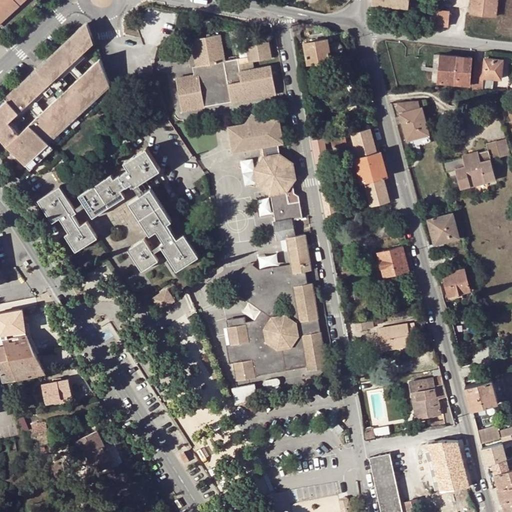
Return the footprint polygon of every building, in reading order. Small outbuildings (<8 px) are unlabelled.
[(0,0),(0,20),(18,3),(15,0),(18,2),(21,1),(21,0),(0,0)] [(372,0),(373,4),(408,8),(409,0),(372,0)] [(496,17),(497,0),(471,0),(470,14),(496,17)] [(430,9),(429,25),(448,27),(450,11),(430,9)] [(0,102),(0,131),(10,122),(94,43),(86,21),(17,87),(0,102)] [(302,40),(300,30),(294,31),(295,42),(302,40)] [(276,93),(271,66),(248,70),(248,75),(241,76),(240,72),(239,64),(272,57),(269,40),(246,44),(248,57),(226,61),(221,35),(192,40),(197,67),(199,75),(195,76),(176,80),(182,111),(205,107),(202,89),(229,84),(232,102),(276,93)] [(309,64),(331,60),(328,40),(324,40),(310,43),(305,44),(309,64)] [(470,86),(472,58),(440,55),(439,70),(438,83),(470,86)] [(475,62),(472,91),(483,91),(484,78),(491,79),(501,80),(503,61),(485,58),(485,63),(475,62)] [(50,144),(111,87),(100,59),(21,133),(8,145),(31,170),(44,158),(39,154),(50,144)] [(491,79),(484,78),(483,91),(492,91),(491,89),(491,79)] [(500,89),(501,80),(491,79),(491,89),(500,89)] [(229,84),(202,89),(205,107),(232,102),(229,84)] [(419,146),(430,143),(428,135),(429,135),(422,107),(428,106),(426,100),(397,103),(409,148),(419,146)] [(268,134),(265,121),(254,113),(247,124),(249,137),(268,134)] [(278,145),(286,144),(281,118),(265,121),(268,134),(249,137),(247,124),(231,127),(235,153),(263,148),(278,145)] [(0,136),(8,145),(21,133),(10,122),(0,131),(0,136)] [(327,132),(326,126),(311,129),(312,136),(324,134),(327,132)] [(377,152),(370,128),(352,133),(359,157),(356,158),(362,183),(365,182),(371,206),(390,201),(383,178),(388,176),(382,151),(377,152)] [(333,146),(347,144),(344,131),(331,133),(333,146)] [(319,136),(319,139),(313,140),(318,169),(329,167),(324,135),(319,136)] [(491,160),(501,157),(498,143),(497,141),(487,144),(488,150),(479,153),(480,158),(464,162),(463,158),(443,163),(445,172),(455,170),(460,189),(496,179),(491,160)] [(506,141),(498,143),(501,157),(510,155),(506,141)] [(51,151),(54,148),(50,144),(39,154),(44,158),(51,151)] [(308,284),(306,271),(304,262),(310,261),(306,235),(296,236),(292,219),(302,217),(299,197),(295,197),(293,201),(293,204),(289,205),(288,201),(286,192),(296,178),(294,164),(279,154),(278,145),(263,148),(264,157),(255,169),(256,171),(258,184),(258,186),(271,195),(276,222),(274,222),(277,240),(287,238),(291,265),(293,273),(283,275),(273,268),(259,270),(252,280),(255,294),(265,301),(265,310),(261,311),(255,321),(246,322),(246,324),(229,327),(232,345),(227,346),(230,363),(234,363),(238,381),(256,377),(256,375),(307,366),(309,371),(327,368),(312,283),(308,284)] [(135,187),(138,185),(160,170),(146,149),(125,163),(129,169),(133,176),(130,177),(128,176),(123,179),(120,175),(114,179),(111,176),(95,186),(80,197),(84,203),(86,206),(94,218),(102,212),(100,209),(107,204),(114,200),(116,203),(125,197),(121,191),(132,183),(135,187)] [(464,162),(480,158),(479,153),(463,158),(464,162)] [(63,181),(55,169),(52,171),(60,183),(63,181)] [(129,169),(120,175),(123,179),(128,176),(130,177),(133,176),(129,169)] [(258,184),(256,171),(245,173),(247,185),(258,184)] [(176,197),(168,184),(164,186),(172,199),(176,197)] [(135,187),(141,196),(144,194),(138,185),(135,187)] [(53,222),(60,218),(66,214),(68,217),(65,219),(70,226),(67,228),(70,233),(66,236),(76,251),(97,237),(87,222),(81,226),(73,215),(77,212),(75,209),(60,186),(39,200),(53,222)] [(136,212),(140,210),(144,216),(149,224),(145,226),(151,235),(157,231),(165,242),(161,245),(163,248),(173,263),(177,261),(181,268),(199,257),(185,234),(178,239),(172,243),(169,240),(172,238),(168,232),(172,230),(168,223),(172,221),(161,205),(151,189),(144,194),(141,196),(130,203),(136,212)] [(327,218),(338,215),(334,191),(322,193),(327,218)] [(116,203),(114,200),(107,204),(100,209),(102,212),(116,203)] [(84,203),(75,209),(77,212),(86,206),(84,203)] [(145,226),(149,224),(144,216),(140,210),(136,212),(145,226)] [(459,239),(453,213),(429,220),(433,235),(440,233),(442,243),(459,239)] [(60,218),(67,228),(70,226),(65,219),(68,217),(66,214),(60,218)] [(408,245),(402,223),(397,225),(399,234),(403,246),(408,245)] [(178,239),(172,230),(168,232),(172,238),(169,240),(172,243),(178,239)] [(442,243),(440,233),(433,235),(435,245),(442,243)] [(152,250),(145,239),(129,250),(141,268),(148,263),(150,266),(158,261),(154,254),(152,250)] [(152,250),(154,254),(163,248),(161,245),(152,250)] [(414,269),(408,245),(403,246),(378,253),(384,277),(414,269)] [(178,271),(181,268),(177,261),(173,263),(178,271)] [(255,294),(252,280),(259,270),(250,263),(232,289),(261,311),(265,310),(265,301),(255,294)] [(283,275),(293,273),(291,265),(273,268),(283,275)] [(443,275),(449,297),(461,293),(471,290),(464,269),(446,275),(443,275)] [(164,306),(176,299),(169,286),(157,293),(164,306)] [(462,298),(461,293),(449,297),(446,298),(447,302),(462,298)] [(229,327),(246,324),(246,322),(245,317),(228,321),(229,327)] [(373,321),(355,324),(357,330),(374,328),(373,321)] [(411,346),(408,324),(378,329),(382,351),(411,346)] [(0,365),(35,354),(34,354),(27,338),(25,335),(0,339),(0,365)] [(30,336),(27,338),(34,354),(39,353),(30,336)] [(0,378),(0,379),(1,382),(11,381),(44,374),(35,354),(0,365),(0,378)] [(447,398),(442,377),(410,382),(414,401),(419,400),(421,418),(441,414),(438,400),(447,398)] [(489,380),(485,381),(466,386),(473,410),(499,403),(498,397),(505,395),(500,377),(489,380)] [(45,405),(60,402),(60,399),(71,397),(68,380),(42,385),(45,405)] [(258,400),(254,384),(233,389),(236,404),(258,400)] [(511,435),(511,428),(499,432),(498,427),(478,432),(482,443),(503,438),(511,435)] [(375,438),(373,428),(364,429),(366,440),(375,438)] [(94,474),(105,469),(102,464),(107,461),(101,448),(103,447),(96,432),(73,443),(78,451),(82,449),(94,474)] [(511,441),(511,435),(503,438),(504,444),(511,441)] [(458,442),(425,445),(443,511),(471,511),(473,511),(458,442)] [(507,460),(503,443),(500,444),(496,445),(483,448),(487,465),(493,464),(507,460)] [(189,461),(184,453),(181,455),(186,463),(189,461)] [(381,511),(402,511),(390,453),(370,458),(376,484),(381,511)] [(511,484),(511,458),(507,460),(493,464),(500,488),(511,484)] [(511,484),(500,488),(505,511),(511,510),(511,484)] [(352,511),(350,500),(340,501),(342,511),(352,511)] [(420,511),(418,500),(406,503),(408,511),(420,511)]
